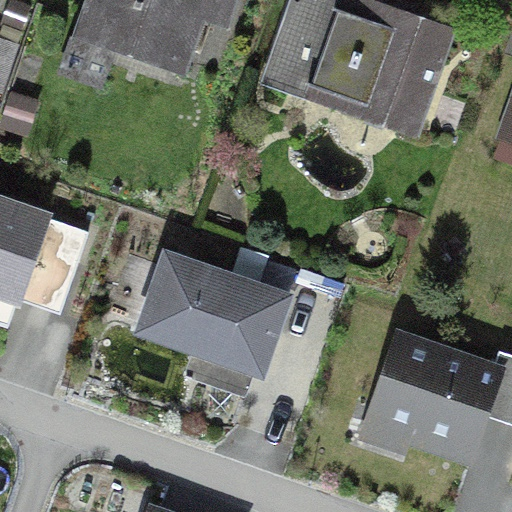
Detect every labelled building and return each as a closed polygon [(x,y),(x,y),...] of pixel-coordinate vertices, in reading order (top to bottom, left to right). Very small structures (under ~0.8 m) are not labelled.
[(180,73),(204,7),(226,15),(231,0),(90,0),(64,70),(99,82),(113,40),(180,63),(177,72),(180,73)] [(411,22),(348,0),(340,0),(307,96),(341,108),(345,96),(417,122),(450,27),(414,14),(411,22)] [(45,217),(0,201),(0,292),(17,299),(45,217)] [(145,328),(258,367),(282,299),(168,260),(145,328)] [(404,421),(401,431),(467,453),(494,373),(400,340),(375,411),(404,421)]
